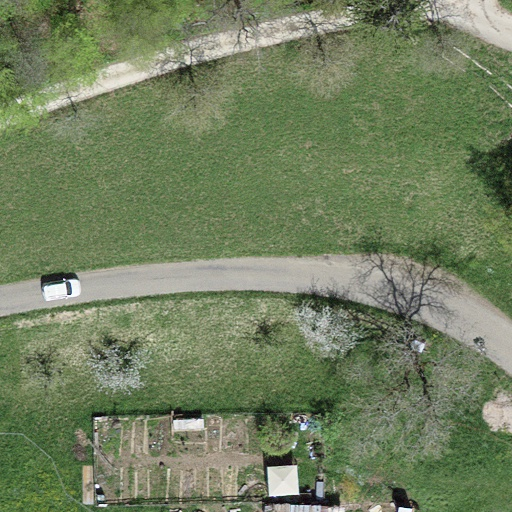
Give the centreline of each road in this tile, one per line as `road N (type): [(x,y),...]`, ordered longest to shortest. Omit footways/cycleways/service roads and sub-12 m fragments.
road 1 (unclassified): [(0,298),(162,274),(287,272),(412,294),(511,350)]
road 2 (track): [(431,0),(216,46),(0,117)]
